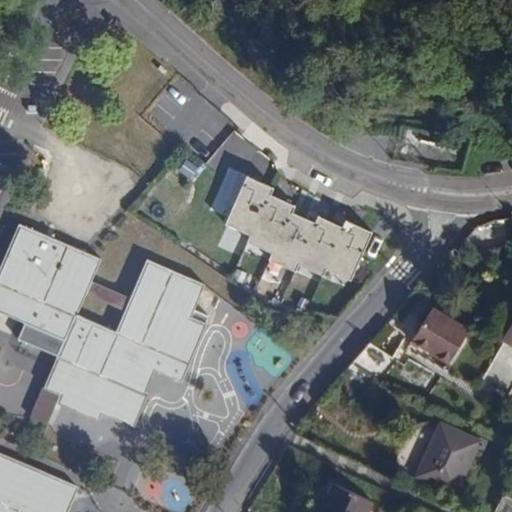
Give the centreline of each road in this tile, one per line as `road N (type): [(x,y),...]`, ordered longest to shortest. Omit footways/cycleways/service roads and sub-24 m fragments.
road 1 (residential): [(232,511),(276,421),(412,270)]
road 2 (secondary): [(328,156),(157,19)]
road 3 (residential): [(59,0),(0,130)]
